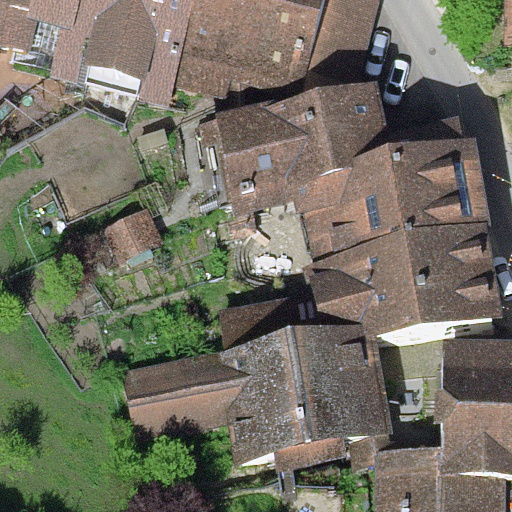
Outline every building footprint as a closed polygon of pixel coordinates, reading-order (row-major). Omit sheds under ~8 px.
[(0,0),(0,44),(31,52),(38,24),(39,19),(63,25),(50,76),(170,107),(175,87),(197,0),(0,0)] [(197,0),(175,87),(243,108),(300,95),(327,0),(197,0)] [(381,0),(327,0),(300,95),(360,81),(381,0)] [(243,108),(215,115),(239,215),(296,202),(292,180),(355,168),(353,156),(392,148),(376,77),(360,81),(300,95),(243,108)] [(474,133),(392,148),(353,156),(355,168),(292,180),(296,202),(308,256),(487,227),(491,223),(474,133)] [(149,225),(114,242),(129,271),(164,254),(149,225)] [(487,227),(308,256),(319,321),(320,328),(361,321),(364,337),(376,335),(501,314),(487,227)] [(223,338),(295,326),(290,298),(218,310),(223,338)] [(394,431),(376,335),(364,337),(361,321),(320,328),(319,321),(295,326),(223,338),(224,350),(122,368),(135,443),(228,426),(235,464),(276,457),(279,472),(349,460),(345,440),(394,431)] [(511,343),(446,342),(442,451),(442,481),(508,481),(508,487),(511,486),(511,343)] [(507,511),(508,487),(508,481),(442,481),(442,451),(404,450),(379,458),(378,511),(507,511)]
